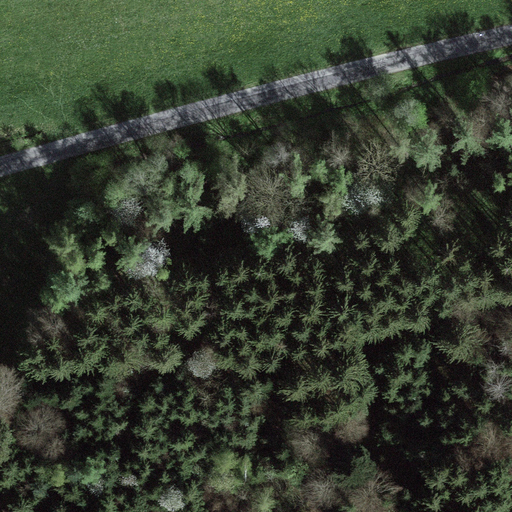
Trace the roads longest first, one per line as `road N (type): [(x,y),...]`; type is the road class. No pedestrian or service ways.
road 1 (unclassified): [(0,165),(511,33)]
road 2 (track): [(511,287),(384,326)]
